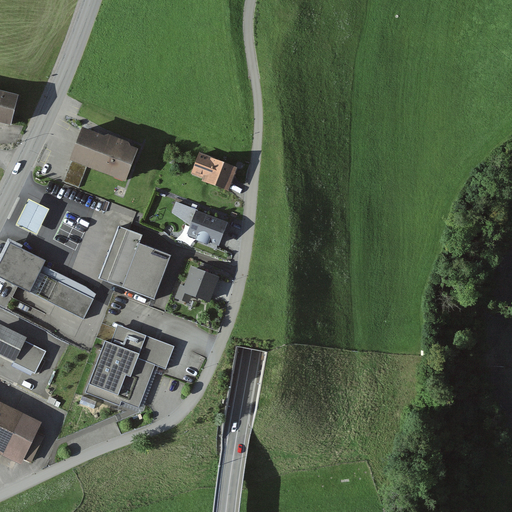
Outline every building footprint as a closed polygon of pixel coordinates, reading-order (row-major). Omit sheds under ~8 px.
[(21,97),(0,91),(0,124),(13,128),(21,97)] [(138,152),(82,130),(69,162),(86,168),(126,184),(138,152)] [(237,170),(194,154),(186,176),(228,192),(237,170)] [(86,168),(69,162),(66,181),(83,189),(86,168)] [(50,209),(29,199),(17,226),(37,235),(50,209)] [(227,221),(196,209),(188,232),(219,244),(227,221)] [(142,239),(118,229),(98,279),(122,288),(139,246),(142,239)] [(47,264),(11,246),(0,267),(0,280),(83,322),(93,300),(42,275),(47,264)] [(170,257),(139,246),(122,288),(154,300),(170,257)] [(218,279),(191,268),(184,287),(181,285),(176,298),(189,303),(192,296),(209,302),(218,279)] [(46,350),(0,325),(0,358),(33,376),(46,350)] [(113,344),(108,342),(89,394),(140,413),(156,369),(166,373),(175,347),(119,327),(113,344)] [(40,425),(0,404),(0,453),(20,464),(40,425)]
